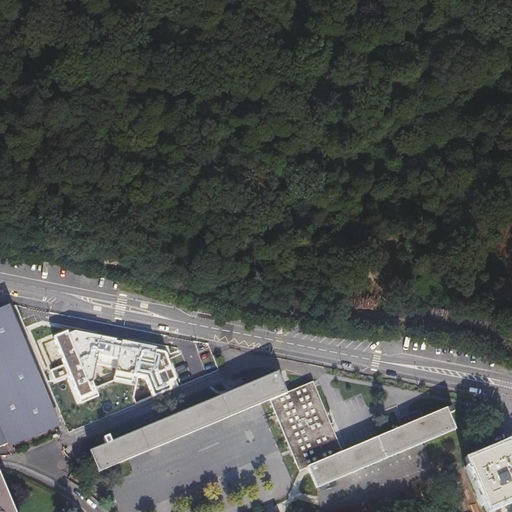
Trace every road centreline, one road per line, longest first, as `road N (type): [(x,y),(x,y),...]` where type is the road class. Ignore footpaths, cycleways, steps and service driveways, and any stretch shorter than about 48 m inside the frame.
road 1 (track): [(0,240),(95,259),(230,304),(461,329),(511,355)]
road 2 (residential): [(0,283),(511,386)]
